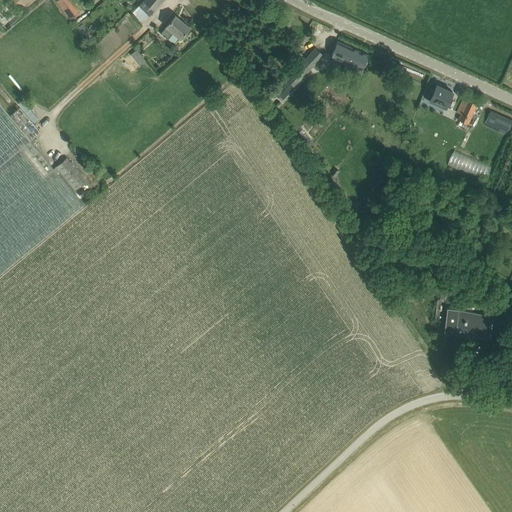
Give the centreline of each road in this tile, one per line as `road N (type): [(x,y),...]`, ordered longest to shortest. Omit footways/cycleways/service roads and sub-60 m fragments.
road 1 (track): [(186,0),(441,370),(448,395)]
road 2 (unclassified): [(283,511),(403,409),(448,395),(511,403)]
road 3 (tertiary): [(511,100),(291,0)]
